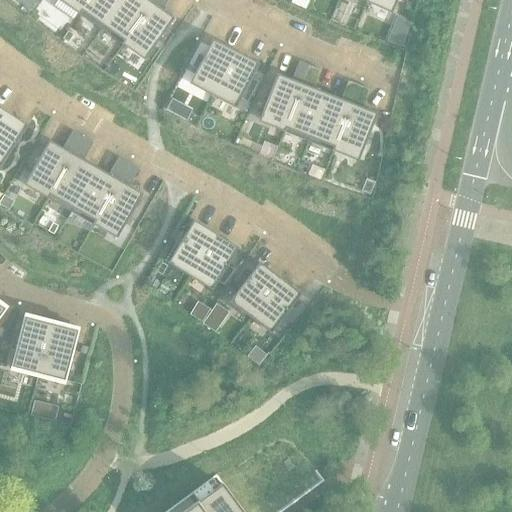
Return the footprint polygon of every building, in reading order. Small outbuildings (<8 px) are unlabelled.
[(36,0),(28,0),(23,6),(29,11),(37,1),(36,0)] [(65,0),(81,11),(88,0),(65,0)] [(88,0),(81,11),(102,26),(120,0),(88,0)] [(120,0),(102,26),(124,42),(153,0),(120,0)] [(153,0),(124,42),(146,57),(174,19),(161,10),(167,0),(153,0)] [(367,0),(366,3),(367,3),(368,0),(370,0),(393,10),(397,0),(367,0)] [(68,31),(63,39),(68,42),(73,35),(68,31)] [(389,36),(387,41),(401,47),(403,41),(389,36)] [(212,40),(191,80),(214,93),(235,52),(212,40)] [(235,52),(214,93),(237,105),(259,64),(235,52)] [(277,74),(259,118),(285,128),(310,66),(299,61),(291,80),(277,74)] [(310,66),(285,128),(309,138),(327,94),(313,89),(321,70),(310,66)] [(327,94),(309,138),(334,148),(359,86),(348,81),(340,100),(327,94)] [(359,86),(334,148),(359,158),(377,114),(362,108),(370,90),(359,86)] [(6,111),(0,120),(0,162),(2,164),(28,126),(6,111)] [(49,141),(25,182),(49,195),(82,137),(72,131),(62,148),(49,141)] [(82,137),(49,195),(72,208),(95,167),(83,160),(93,143),(82,137)] [(95,167),(72,208),(95,222),(128,163),(118,157),(108,175),(95,167)] [(128,163),(95,222),(118,235),(142,194),(129,187),(139,169),(128,163)] [(367,182),(364,193),(371,196),(375,184),(367,182)] [(3,195),(0,201),(0,204),(9,210),(14,201),(3,195)] [(193,220),(169,260),(192,273),(216,234),(193,220)] [(52,223),(48,231),(53,234),(58,226),(52,223)] [(216,234),(192,273),(214,287),(238,248),(216,234)] [(259,262),(231,299),(252,315),(280,278),(259,262)] [(280,278),(252,315),(273,330),(301,294),(280,278)] [(25,316),(12,366),(38,373),(47,340),(51,323),(25,316)] [(47,340),(38,373),(65,379),(78,330),(51,323),(47,340)] [(34,402),(30,415),(55,421),(58,408),(34,402)] [(281,511),(323,481),(283,425),(216,475),(165,511),(281,511)]
